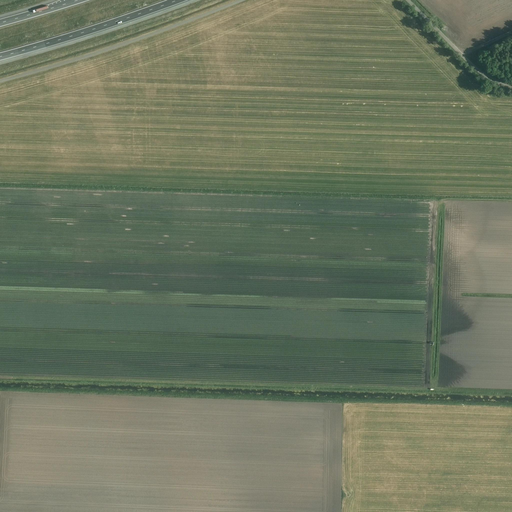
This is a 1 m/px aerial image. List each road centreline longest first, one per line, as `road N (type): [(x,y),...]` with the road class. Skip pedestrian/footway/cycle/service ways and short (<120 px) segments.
road 1 (unclassified): [(0,81),(241,0)]
road 2 (motorway): [(0,56),(178,0)]
road 3 (unclassified): [(407,0),(476,68),(511,86)]
